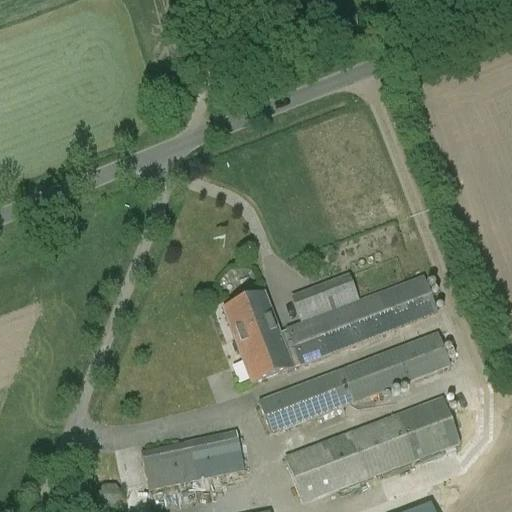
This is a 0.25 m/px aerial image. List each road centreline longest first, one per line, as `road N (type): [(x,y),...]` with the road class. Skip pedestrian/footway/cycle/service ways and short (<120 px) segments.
road 1 (unclassified): [(38,511),(184,141)]
road 2 (unclassified): [(184,141),(511,10)]
road 3 (unclassified): [(184,141),(0,215)]
road 4 (track): [(184,141),(237,0)]
